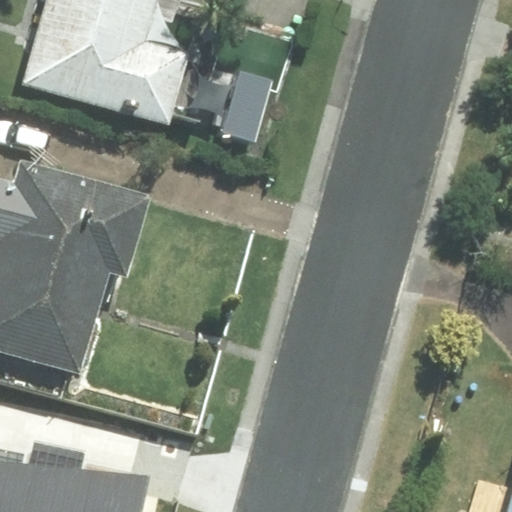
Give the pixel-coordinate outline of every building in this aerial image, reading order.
[(143,42),(154,0),(47,0),(24,84),(169,125),(189,55),(143,42)] [(128,276),(150,198),(22,163),(16,184),(0,179),(0,349),(81,372),(109,271),(128,276)] [(58,511),(65,480),(10,469),(9,476),(1,511),(58,511)] [(0,511),(1,511),(9,476),(0,474),(0,511)] [(117,511),(122,491),(65,480),(58,511),(117,511)]
